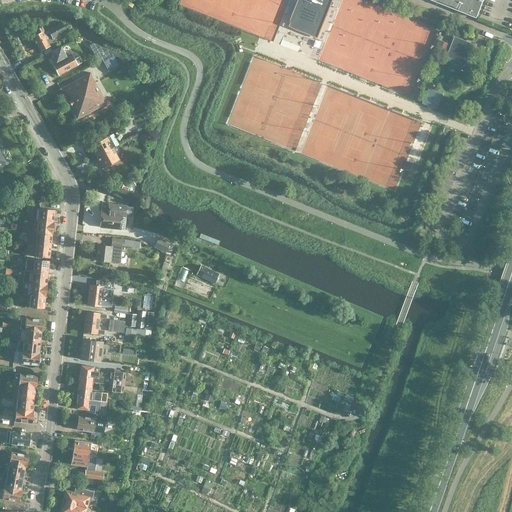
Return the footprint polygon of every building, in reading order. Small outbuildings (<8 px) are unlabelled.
[(334,0),(299,0),(298,4),(303,6),(296,25),(314,33),(322,14),(328,16),(334,0)] [(430,0),(477,19),(484,0),(430,0)] [(48,38),(46,35),(49,33),(52,39),(66,32),(62,23),(48,30),(48,31),(45,33),(42,28),(36,31),(38,35),(33,38),(40,51),(49,47),(46,40),(48,38)] [(467,65),(475,45),(455,37),(447,57),(467,65)] [(442,49),(444,42),(439,40),(434,52),(440,54),(442,49)] [(80,64),(77,57),(78,57),(72,46),(65,50),(63,47),(62,48),(61,47),(51,52),(56,62),(54,64),(60,75),(80,64)] [(94,54),(99,62),(105,58),(114,54),(104,49),(94,54)] [(105,58),(108,64),(118,59),(121,65),(129,61),(114,54),(105,58)] [(106,104),(90,74),(61,90),(77,120),(106,104)] [(114,147),(115,147),(110,136),(91,146),(97,157),(115,148),(114,147)] [(119,160),(115,153),(117,152),(115,148),(97,157),(99,162),(99,164),(101,167),(102,167),(103,169),(119,160)] [(120,229),(122,217),(125,217),(126,207),(109,205),(108,213),(102,212),(100,227),(120,229)] [(53,222),(54,212),(54,211),(39,209),(38,221),(53,222)] [(54,222),(53,222),(38,221),(36,233),(52,235),(53,235),(54,222)] [(51,246),(52,235),(36,233),(35,245),(51,246)] [(165,253),(169,243),(159,238),(154,247),(165,253)] [(120,264),(122,246),(139,248),(140,242),(112,239),(111,247),(98,245),(96,261),(109,262),(120,264)] [(49,258),(51,246),(35,245),(34,257),(49,258)] [(48,273),(49,261),(33,259),(32,272),(48,273)] [(221,273),(201,263),(196,274),(216,283),(221,273)] [(46,285),(48,273),(32,272),(31,283),(46,285)] [(46,297),(47,285),(46,285),(31,283),(29,296),(45,297),(46,297)] [(103,297),(103,291),(110,292),(110,288),(89,285),(88,295),(103,297)] [(23,302),(24,295),(24,293),(12,292),(11,301),(23,302)] [(102,303),(103,297),(88,295),(87,305),(107,308),(108,304),(102,303)] [(44,309),(45,297),(29,296),(28,307),(44,309)] [(99,324),(100,318),(106,319),(107,315),(86,312),(85,322),(99,324)] [(145,329),(146,315),(136,314),(134,328),(145,329)] [(42,332),(43,320),(26,318),(25,330),(41,332),(42,332)] [(124,333),(125,322),(110,320),(108,331),(124,333)] [(98,330),(99,324),(85,322),(83,332),(104,335),(104,331),(98,330)] [(135,340),(137,329),(126,328),(124,339),(135,340)] [(40,343),(41,332),(25,330),(24,341),(40,343)] [(101,362),(103,342),(82,340),(80,360),(101,362)] [(39,354),(40,343),(24,341),(22,352),(39,354)] [(38,366),(40,354),(39,354),(22,352),(21,364),(38,366)] [(99,373),(99,372),(93,371),(94,368),(81,366),(79,376),(104,379),(104,374),(99,373)] [(124,393),(126,373),(110,371),(110,372),(104,374),(104,379),(103,384),(102,390),(124,393)] [(36,388),(37,376),(20,374),(19,386),(35,388),(36,388)] [(103,384),(104,379),(79,376),(78,386),(92,387),(92,383),(103,384)] [(34,400),(35,388),(19,386),(17,398),(34,400)] [(90,396),(91,390),(78,389),(77,399),(90,400),(101,402),(102,397),(90,396)] [(33,411),(34,400),(17,398),(16,409),(33,411)] [(101,406),(101,402),(90,400),(77,399),(76,409),(89,410),(89,405),(95,405),(101,406)] [(105,415),(106,407),(101,406),(95,405),(94,414),(105,415)] [(32,423),(33,411),(16,409),(15,421),(32,423)] [(102,426),(103,421),(79,417),(78,423),(76,423),(76,427),(77,428),(77,429),(93,432),(95,425),(102,426)] [(29,439),(30,433),(13,432),(11,444),(29,446),(29,444),(30,443),(30,440),(29,439)] [(109,447),(110,441),(97,439),(96,445),(109,447)] [(89,450),(90,444),(75,441),(74,443),(73,444),(73,447),(74,448),(73,450),(73,453),(96,456),(96,451),(89,450)] [(26,467),(28,455),(11,452),(9,464),(25,467),(26,467)] [(95,462),(96,457),(96,456),(73,453),(72,456),(72,458),(71,458),(71,461),(71,463),(71,464),(86,467),(87,461),(95,462)] [(23,479),(25,467),(9,464),(7,475),(23,479)] [(101,486),(104,472),(86,469),(84,483),(101,486)] [(21,490),(23,479),(7,475),(4,487),(21,490)] [(22,490),(21,490),(4,487),(2,499),(19,502),(22,490)] [(91,502),(94,493),(81,489),(80,495),(66,491),(65,496),(64,497),(62,502),(82,507),(83,500),(91,502)] [(80,511),(82,507),(62,502),(61,507),(62,508),(60,511),(80,511)]
